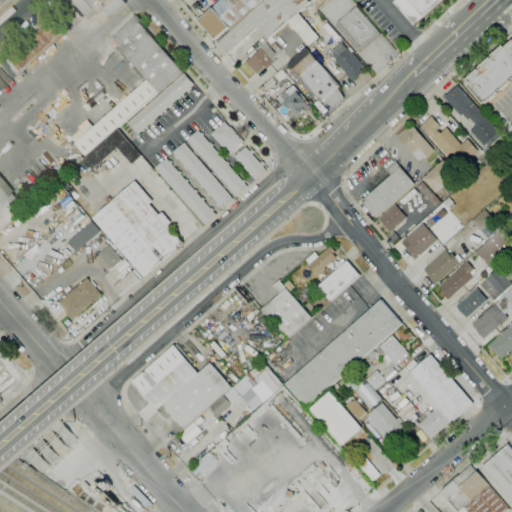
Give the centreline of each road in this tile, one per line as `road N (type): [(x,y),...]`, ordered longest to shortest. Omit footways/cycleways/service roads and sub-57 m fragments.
road 1 (residential): [(511,413),(153,0)]
road 2 (secondary): [(413,76),(113,348)]
road 3 (residential): [(308,170),(279,172),(59,367)]
road 4 (residential): [(90,401),(264,252),(322,240),(351,221)]
road 5 (residential): [(189,511),(0,300)]
road 6 (residential): [(511,400),(383,511)]
road 7 (secondary): [(113,348),(0,447)]
